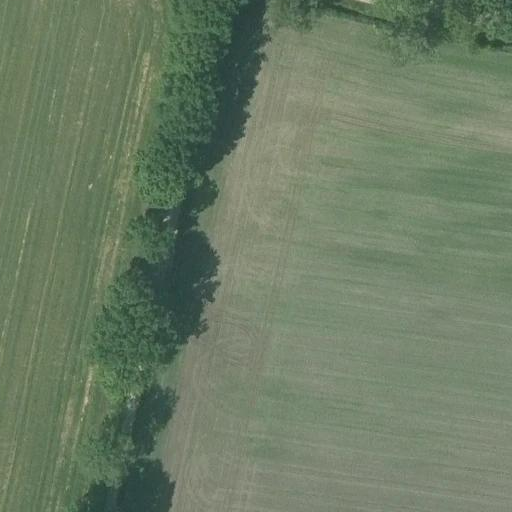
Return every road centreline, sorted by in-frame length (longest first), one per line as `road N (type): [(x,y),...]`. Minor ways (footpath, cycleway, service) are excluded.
road 1 (track): [(220,0),(107,511)]
road 2 (tertiary): [(394,0),(511,22)]
